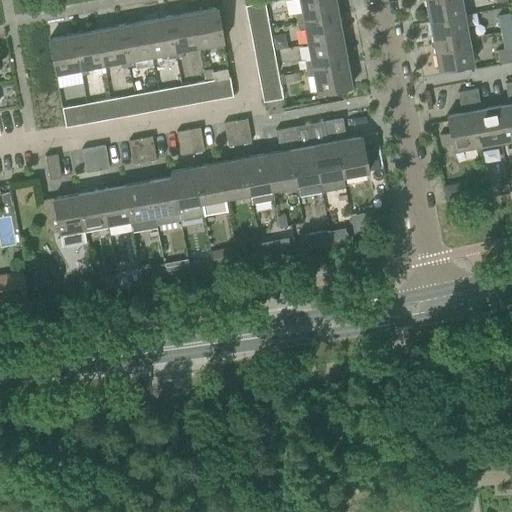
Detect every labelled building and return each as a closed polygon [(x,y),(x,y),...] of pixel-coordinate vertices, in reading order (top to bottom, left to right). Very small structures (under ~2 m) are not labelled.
[(335,0),(298,0),(301,12),(294,13),(296,21),(337,13),(335,0)] [(424,0),(428,21),(464,14),(461,0),(424,0)] [(268,26),(264,2),(245,5),(249,29),(268,26)] [(216,7),(191,11),(198,47),(216,43),(217,49),(223,48),(216,7)] [(198,47),(191,11),(168,15),(176,57),(183,56),(182,50),(198,47)] [(342,37),(337,13),(296,21),(297,28),(303,26),(306,43),(342,37)] [(498,15),(500,29),(501,32),(511,30),(509,13),(498,15)] [(467,30),(464,14),(428,21),(433,44),(475,36),(474,29),(467,30)] [(176,57),(168,15),(144,20),(151,55),(167,52),(168,58),(176,57)] [(151,55),(144,20),(120,24),(128,66),(136,64),(135,58),(151,55)] [(128,66),(120,24),(97,29),(103,64),(120,61),(121,67),(128,66)] [(273,50),(268,26),(249,29),(254,53),(273,50)] [(103,64),(97,29),(73,33),(81,75),(88,73),(87,67),(103,64)] [(511,47),(511,30),(501,32),(504,49),(511,47)] [(81,75),(73,33),(49,38),(56,73),(72,70),(73,76),(81,75)] [(473,62),(470,45),(477,44),(475,36),(433,44),(437,69),(473,62)] [(346,60),(342,37),(306,43),(310,60),(303,61),(305,68),(346,60)] [(277,73),(273,50),(254,53),(258,77),(277,73)] [(351,85),(346,60),(305,68),(306,75),(312,74),(315,92),(351,85)] [(282,98),(277,74),(277,73),(258,77),(263,101),(282,98)] [(232,95),(229,76),(204,81),(208,100),(232,95)] [(208,100),(204,81),(181,85),(184,104),(208,100)] [(511,138),(511,81),(504,83),(508,103),(494,106),(501,141),(511,138)] [(184,104),(181,85),(157,90),(161,109),(184,104)] [(501,141),(494,106),(480,108),(476,88),(467,89),(477,145),(501,141)] [(477,145),(467,89),(457,91),(461,112),(446,114),(453,150),(477,145)] [(161,109),(157,90),(133,94),(137,113),(161,109)] [(137,113),(133,94),(110,98),(113,117),(137,113)] [(113,117),(110,98),(86,103),(90,122),(113,117)] [(90,122),(86,103),(62,107),(65,126),(90,122)] [(363,150),(360,134),(345,137),(342,117),(332,119),(342,174),(367,170),(367,169),(379,166),(375,148),(363,150)] [(251,141),(246,118),(235,120),(239,144),(251,141)] [(342,174),(332,119),(322,120),(326,141),(312,143),(321,192),(345,187),(342,174)] [(239,144),(235,120),(223,122),(227,146),(239,144)] [(321,192),(312,143),(298,146),(295,125),(285,127),(295,183),(298,196),(321,192)] [(204,150),(199,127),(188,129),(192,153),(204,150)] [(295,183),(285,127),(275,129),(279,149),(264,152),(271,188),(295,183)] [(192,153),(188,129),(176,131),(180,155),(192,153)] [(156,159),(151,136),(140,138),(144,161),(156,159)] [(144,161),(140,138),(128,140),(133,163),(144,161)] [(109,168),(104,144),(93,146),(97,170),(109,168)] [(97,170),(93,146),(81,149),(85,172),(97,170)] [(271,188),(264,152),(241,156),(247,192),(250,205),(273,200),(271,188)] [(61,177),(57,153),(45,155),(49,179),(61,177)] [(247,192),(241,156),(217,161),(224,196),(247,192)] [(224,196),(217,161),(193,165),(203,215),(226,211),(224,196)] [(203,215),(193,165),(170,170),(171,175),(179,220),(203,216),(203,215)] [(179,220),(171,175),(147,180),(155,224),(179,220)] [(155,224),(147,180),(124,184),(130,219),(133,231),(156,226),(155,224)] [(130,219),(124,184),(100,188),(106,223),(130,219)] [(450,184),(442,185),(445,197),(455,195),(454,186),(450,184)] [(106,223),(100,188),(76,193),(83,228),(106,223)] [(9,192),(0,193),(3,205),(11,204),(9,192)] [(83,228),(76,193),(52,197),(59,232),(62,246),(86,242),(83,228)] [(305,234),(307,247),(330,243),(328,230),(305,234)] [(211,253),(213,265),(236,260),(234,248),(211,253)] [(176,275),(173,261),(163,263),(165,277),(176,275)] [(0,293),(0,309),(29,305),(22,269),(0,273),(0,275),(3,293),(0,293)] [(51,280),(43,269),(27,279),(29,292),(51,280)] [(116,275),(103,277),(106,290),(119,288),(116,275)]
